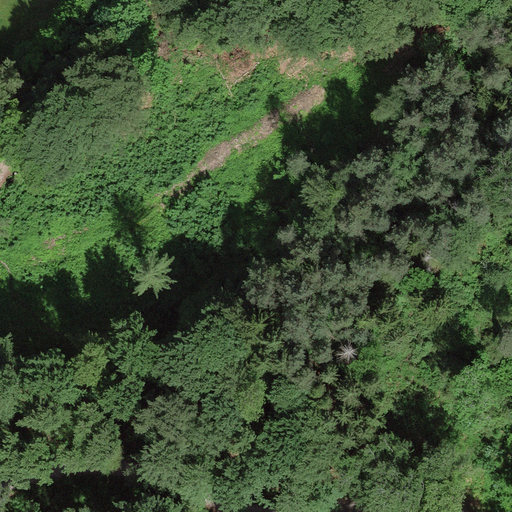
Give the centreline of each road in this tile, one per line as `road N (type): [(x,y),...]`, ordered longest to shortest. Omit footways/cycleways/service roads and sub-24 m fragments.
road 1 (track): [(256,511),(135,468),(61,464),(0,481)]
road 2 (track): [(132,0),(0,168)]
road 3 (track): [(455,511),(399,503),(319,511)]
